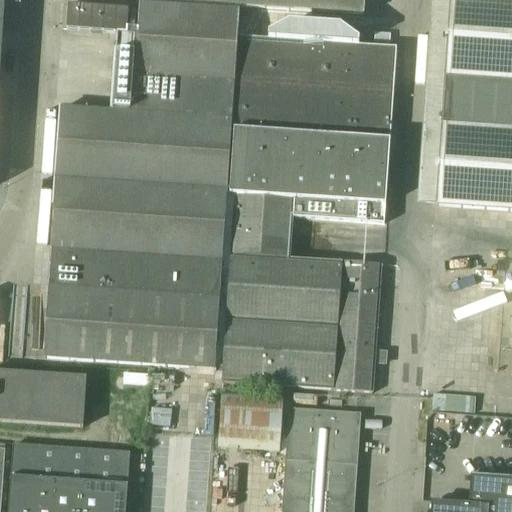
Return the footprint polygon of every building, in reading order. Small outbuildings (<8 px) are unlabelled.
[(140,0),(141,0),(141,2),(239,8),(239,0),(140,0)] [(239,0),(239,8),(313,13),(362,16),(363,0),(239,0)] [(511,0),(448,0),(441,136),(436,208),(511,213),(511,0)] [(59,137),(44,361),(158,369),(166,370),(209,373),(229,194),(385,205),(396,50),(357,47),(358,42),(347,34),(339,28),(288,25),(278,30),(267,36),(267,40),(237,39),(239,13),(140,6),(138,31),(126,30),(127,12),(67,7),(66,25),(66,31),(116,35),(111,113),(61,110),(59,137)] [(229,194),(209,373),(214,373),(221,373),(221,385),(372,395),(372,392),(374,366),(385,367),(386,353),(375,352),(381,267),(289,261),(292,221),(384,226),(385,205),(229,194)] [(0,424),(81,430),(85,380),(0,374),(0,424)] [(219,394),(216,449),(279,453),(282,398),(219,394)] [(293,409),(287,487),(284,511),(351,511),(359,414),(293,409)] [(12,446),(6,511),(65,511),(70,451),(12,446)] [(70,451),(65,511),(124,511),(129,455),(70,451)] [(511,511),(511,479),(471,477),(469,507),(432,504),(431,511),(511,511)]
